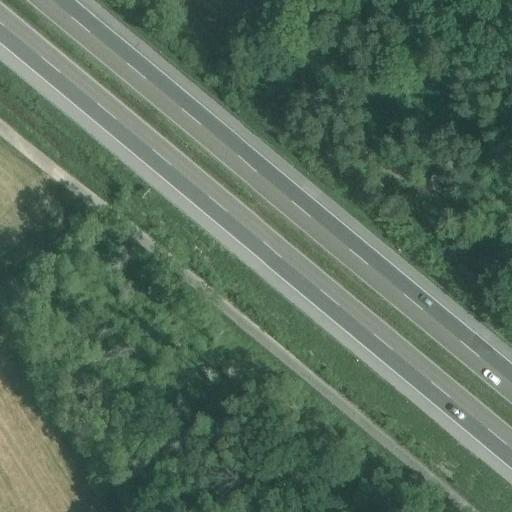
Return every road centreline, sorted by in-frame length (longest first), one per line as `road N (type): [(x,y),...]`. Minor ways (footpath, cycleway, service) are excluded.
road 1 (motorway): [(0,18),(511,439)]
road 2 (track): [(479,511),(340,388),(93,204),(0,122)]
road 3 (motorway): [(511,378),(53,0)]
